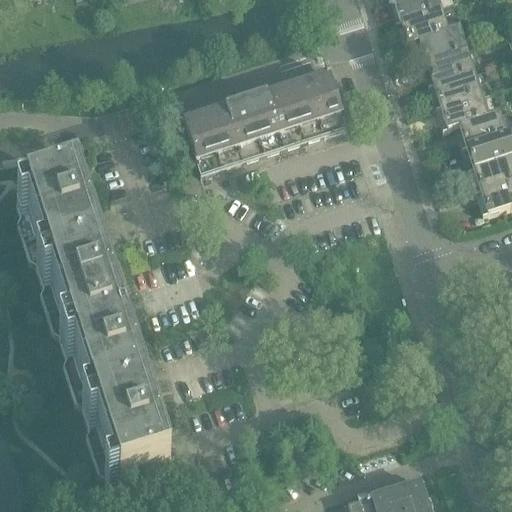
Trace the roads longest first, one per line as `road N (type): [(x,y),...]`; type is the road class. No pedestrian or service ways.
road 1 (residential): [(127,178),(139,214),(185,201),(276,262),(301,228),(410,197)]
road 2 (residential): [(433,283),(504,511)]
road 3 (residential): [(349,0),(410,197)]
